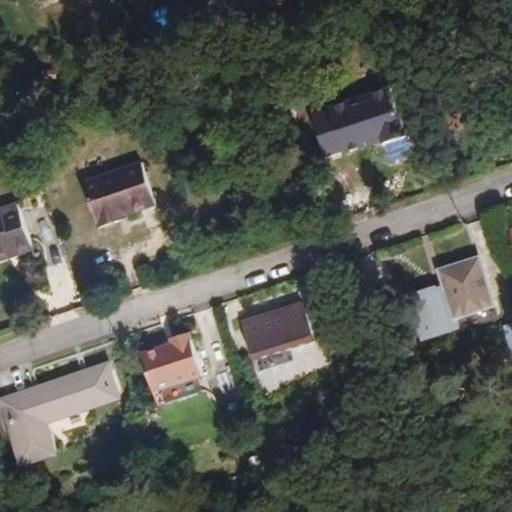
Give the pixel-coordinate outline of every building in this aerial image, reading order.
[(253,17),(246,0),(222,0),(203,8),(214,32),(253,17)] [(265,0),(280,9),(285,0),(265,0)] [(184,44),(166,7),(154,13),(171,49),(184,44)] [(171,49),(154,13),(146,17),(164,52),(171,49)] [(57,81),(57,72),(44,71),(43,80),(57,81)] [(327,109),(309,115),(321,154),(338,149),(339,152),(362,144),(361,140),(377,135),(380,143),(402,136),(387,88),(325,106),(327,109)] [(20,117),(17,111),(9,115),(12,122),(20,117)] [(120,222),(128,219),(159,210),(147,168),(88,185),(101,231),(121,225),(120,222)] [(0,257),(32,247),(19,205),(4,210),(6,215),(0,216),(0,257)] [(0,265),(34,254),(32,247),(0,257),(0,265)] [(483,256),(439,269),(457,322),(499,308),(483,256)] [(283,349),(302,342),(288,300),(232,319),(252,376),(288,364),(283,349)] [(175,347),(144,355),(158,393),(206,378),(192,336),(173,341),(175,347)] [(283,349),(288,364),(307,357),(302,342),(283,349)] [(119,396),(109,368),(7,403),(28,462),(56,453),(45,421),(119,396)] [(257,481),(270,477),(262,457),(250,461),(257,481)]
